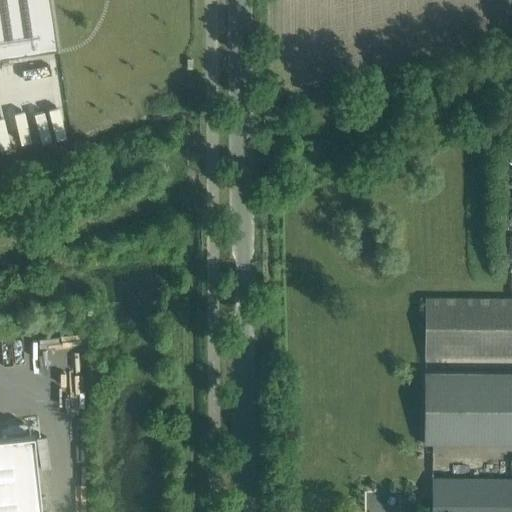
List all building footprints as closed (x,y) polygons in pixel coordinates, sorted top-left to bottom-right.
[(0,0),(0,55),(57,47),(50,0),(0,0)] [(511,371),(424,371),(424,444),(511,444),(511,297),(425,297),(424,361),(437,361),(437,356),(511,356),(511,371)] [(0,363),(33,362),(32,338),(0,339),(0,363)] [(0,511),(41,511),(34,433),(0,436),(0,511)] [(511,511),(511,477),(430,476),(429,511),(511,511)]
